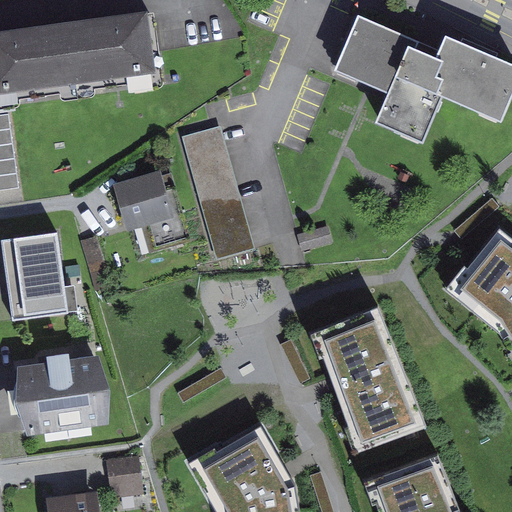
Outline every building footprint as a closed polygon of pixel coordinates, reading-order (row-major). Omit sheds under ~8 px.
[(450,46),(364,9),(339,69),(391,91),(380,115),(428,136),(450,85),(510,111),(511,107),(511,56),(455,32),(450,46)] [(0,37),(0,91),(159,71),(152,18),(0,37)] [(20,97),(0,99),(0,150),(5,179),(31,176),(20,97)] [(233,115),(196,124),(226,247),(263,239),(233,115)] [(159,174),(119,185),(130,227),(144,223),(151,248),(184,239),(171,189),(164,191),(159,174)] [(333,243),(328,226),(297,235),(301,252),(333,243)] [(511,238),(500,229),(449,293),(494,327),(511,355),(511,238)] [(5,243),(16,318),(67,311),(57,236),(5,243)] [(378,308),(314,332),(335,386),(360,452),(424,428),(378,308)] [(31,350),(41,418),(130,404),(120,336),(92,341),(91,332),(59,337),(60,345),(31,350)] [(261,426),(191,464),(217,511),(299,511),(294,485),(291,480),(261,426)] [(141,447),(108,454),(118,502),(152,495),(141,447)] [(460,511),(438,454),(372,479),(383,511),(460,511)] [(93,511),(92,497),(52,502),(53,511),(93,511)]
